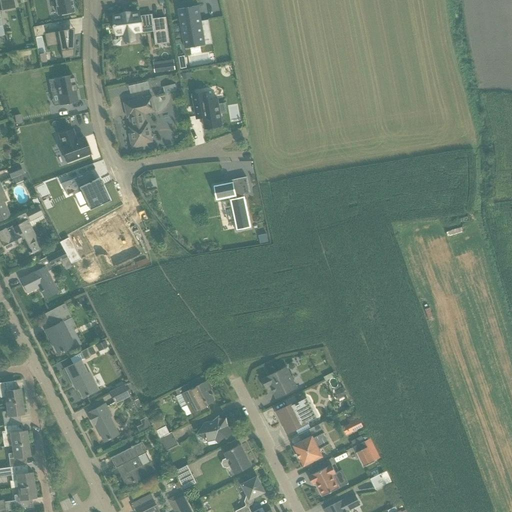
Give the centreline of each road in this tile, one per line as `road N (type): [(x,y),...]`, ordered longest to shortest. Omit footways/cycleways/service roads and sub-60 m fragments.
road 1 (residential): [(91,2),(93,87),(116,170)]
road 2 (residential): [(36,368),(102,499)]
road 3 (residential): [(48,511),(28,369)]
road 4 (residential): [(298,511),(236,383)]
